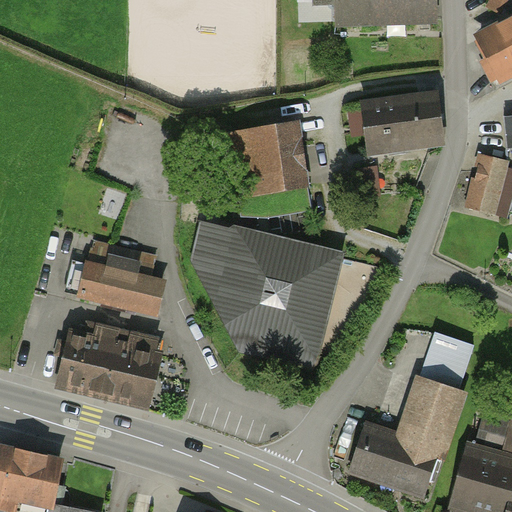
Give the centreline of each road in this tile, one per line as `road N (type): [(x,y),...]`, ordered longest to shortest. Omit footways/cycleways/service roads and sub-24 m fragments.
road 1 (primary): [(0,404),(192,458),(282,495)]
road 2 (residential): [(416,263),(455,156),(454,0)]
road 3 (residential): [(416,263),(282,495)]
